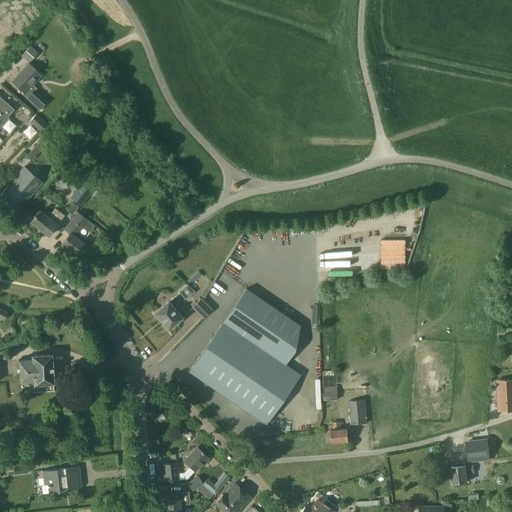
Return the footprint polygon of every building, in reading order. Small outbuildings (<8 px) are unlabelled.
[(38,53),(31,46),(21,56),(29,63),(38,53)] [(11,81),(24,93),(41,75),(28,63),(11,81)] [(0,96),(0,125),(14,110),(0,96)] [(47,126),(35,116),(30,122),(41,133),(48,127),(47,126)] [(75,127),(68,136),(75,142),(77,141),(82,145),(88,137),(75,127)] [(22,151),(33,161),(48,143),(38,134),(22,151)] [(5,189),(0,194),(0,198),(16,213),(23,205),(42,182),(24,167),(5,189)] [(80,206),(96,186),(86,178),(70,198),(80,206)] [(39,211),(30,222),(48,236),(57,225),(64,215),(59,211),(59,210),(58,209),(58,210),(55,208),(47,217),(39,211)] [(69,234),(61,245),(75,255),(83,243),(75,237),(87,220),(76,213),(64,230),(69,234)] [(188,299),(196,292),(189,283),(181,291),(188,299)] [(293,351),(299,326),(246,289),(190,371),(266,424),(283,400),(300,375),(285,364),(293,351)] [(192,308),(203,318),(211,310),(201,299),(192,308)] [(168,302),(154,314),(168,330),(181,318),(168,302)] [(4,344),(11,340),(7,334),(1,338),(4,344)] [(18,359),(20,381),(33,380),(34,391),(53,390),(53,383),(51,354),(31,355),(31,359),(18,359)] [(511,380),(497,381),(498,410),(511,410),(511,380)] [(366,400),(349,401),(351,425),(367,423),(366,400)] [(334,430),(331,430),(332,442),(348,441),(347,429),(339,429),(334,430)] [(487,440),(466,442),(468,459),(489,457),(487,440)] [(184,461),(190,467),(195,471),(202,464),(203,465),(209,458),(197,447),(184,461)] [(465,466),(464,466),(464,462),(457,463),(457,467),(451,468),(452,476),(450,476),(451,482),(453,482),(453,484),(467,482),(466,474),(474,473),(473,465),(465,466)] [(178,481),(178,474),(177,463),(163,465),(164,482),(178,481)] [(80,474),(79,467),(42,472),(43,472),(43,479),(44,486),(47,485),(48,488),(49,494),(48,494),(60,493),(60,492),(59,492),(58,488),(68,487),(68,488),(67,488),(67,489),(82,487),(81,480),(79,480),(78,475),(80,474)] [(203,484),(198,477),(188,483),(193,490),(203,484)] [(222,494),(216,502),(227,511),(237,511),(250,497),(235,483),(224,496),(222,494)] [(215,494),(219,489),(214,485),(210,490),(215,494)] [(165,500),(166,511),(179,511),(179,505),(189,504),(188,492),(165,494),(165,495),(166,495),(166,500),(165,500)] [(306,506),(300,511),(330,511),(329,511),(330,509),(320,501),(319,503),(316,501),(310,509),(306,506)]
